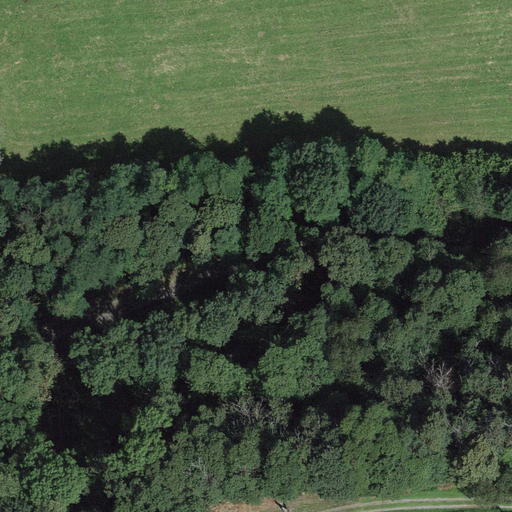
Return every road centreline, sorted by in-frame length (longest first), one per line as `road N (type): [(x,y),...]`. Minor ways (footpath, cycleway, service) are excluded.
road 1 (unclassified): [(0,360),(256,265),(324,249),(511,228)]
road 2 (track): [(62,333),(129,330),(384,285),(511,279)]
road 3 (track): [(511,503),(344,511)]
